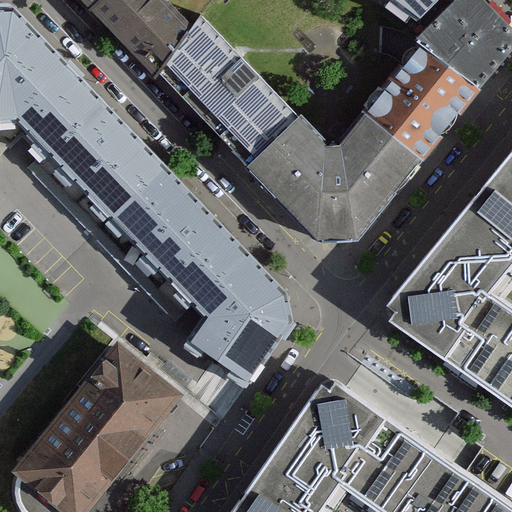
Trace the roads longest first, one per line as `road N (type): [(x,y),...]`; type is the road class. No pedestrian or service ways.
road 1 (residential): [(46,0),(346,313)]
road 2 (residential): [(346,313),(511,115)]
road 3 (residential): [(204,511),(346,313)]
